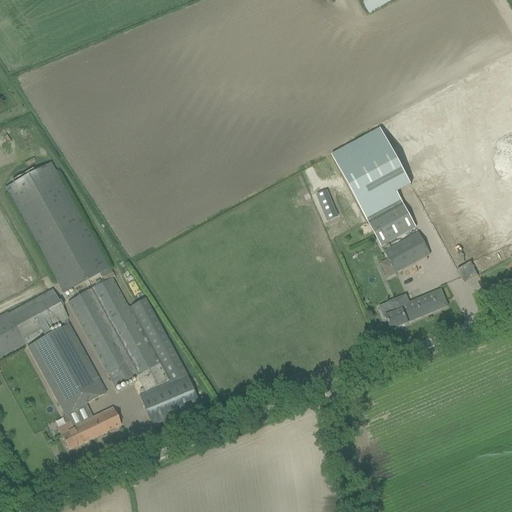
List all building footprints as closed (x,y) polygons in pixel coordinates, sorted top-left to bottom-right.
[(489,48),(493,60),(510,53),(506,42),(489,48)] [(511,57),(471,80),(511,154),(511,57)] [(427,104),(383,128),(460,269),(504,245),(427,104)] [(380,130),(331,156),(367,223),(402,204),(397,194),(411,186),(380,130)] [(4,189),(62,295),(108,270),(51,164),(4,189)] [(367,223),(381,248),(416,229),(402,204),(367,223)] [(384,253),(396,274),(430,255),(419,234),(384,253)] [(139,398),(151,427),(200,407),(187,376),(145,300),(131,308),(130,307),(128,308),(112,279),(67,303),(115,389),(136,377),(146,395),(139,398)] [(385,317),(391,331),(408,324),(407,322),(419,316),(420,318),(443,308),(442,306),(446,305),(439,290),(421,298),(422,300),(409,305),(407,300),(399,303),(397,300),(388,304),(392,314),(385,317)] [(7,314),(0,317),(0,358),(24,346),(24,344),(68,320),(52,291),(8,315),(7,314)] [(27,349),(65,417),(106,395),(69,326),(27,349)] [(120,427),(112,409),(74,426),(72,423),(57,430),(68,452),(120,427)]
